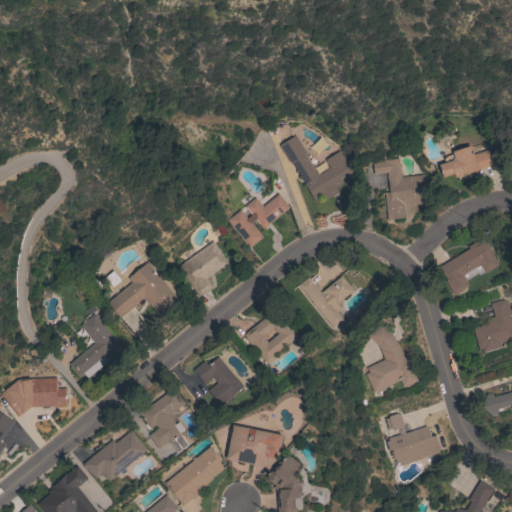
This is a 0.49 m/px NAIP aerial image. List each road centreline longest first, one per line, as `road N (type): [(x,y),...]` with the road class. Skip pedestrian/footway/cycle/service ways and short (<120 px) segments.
road 1 (residential): [(0,498),(289,259),(335,240),(383,251),(415,278),(461,426),(481,452),(511,463)]
road 2 (residential): [(403,267),(457,214),(511,199)]
